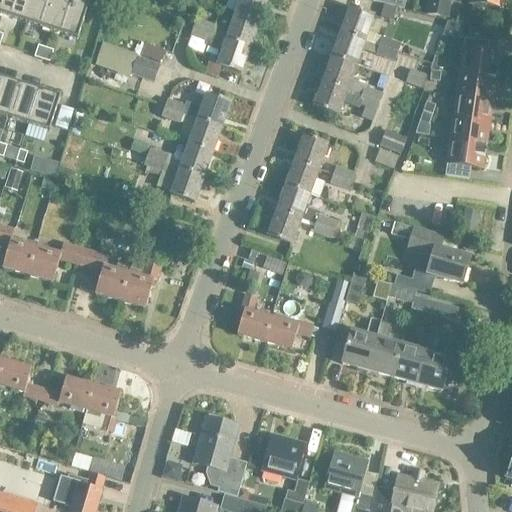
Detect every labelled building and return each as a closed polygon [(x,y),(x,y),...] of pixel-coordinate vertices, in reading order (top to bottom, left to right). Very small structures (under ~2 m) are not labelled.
[(4,0),(0,14),(0,16),(25,24),(33,0),(4,0)] [(33,0),(25,24),(51,32),(60,4),(48,0),(33,0)] [(61,0),(60,4),(86,12),(89,0),(61,0)] [(267,0),(240,0),(235,17),(258,25),(267,0)] [(373,0),(373,2),(385,5),(396,8),(403,10),(406,0),(373,0)] [(502,0),(428,0),(426,16),(447,19),(449,0),(471,0),(471,5),(501,9),(502,0)] [(51,32),(77,41),(86,12),(60,4),(51,32)] [(385,5),(381,18),(392,21),(396,8),(385,5)] [(349,9),(341,33),(364,42),(373,17),(349,9)] [(229,32),(217,28),(214,35),(250,48),(258,25),(235,17),(229,32)] [(214,35),(217,28),(197,21),(194,29),(214,35)] [(214,35),(194,29),(191,37),(210,44),(214,35)] [(341,33),(331,59),(355,68),(361,51),(375,57),(379,47),(364,42),(341,33)] [(461,33),(456,69),(492,74),(495,50),(483,49),(485,37),(461,33)] [(214,35),(210,44),(223,49),(217,66),(241,74),(250,48),(214,35)] [(382,38),(379,47),(397,53),(400,45),(382,38)] [(140,58),(160,66),(165,52),(145,45),(140,58)] [(45,49),(38,47),(34,58),(42,61),(45,49)] [(379,47),(375,57),(394,63),(397,53),(379,47)] [(45,49),(42,61),(49,63),(53,51),(45,49)] [(161,67),(138,58),(131,75),(155,84),(161,67)] [(331,59),(323,83),(362,98),(365,89),(366,87),(350,81),(355,68),(331,59)] [(492,74),(456,69),(453,93),(488,98),(492,74)] [(430,78),(411,71),(406,85),(425,91),(430,78)] [(440,73),(431,72),(430,81),(439,82),(440,73)] [(18,85),(0,79),(0,117),(7,119),(18,85)] [(362,98),(323,83),(314,108),(338,116),(342,103),(359,109),(360,107),(362,98)] [(39,91),(18,85),(7,119),(28,126),(39,91)] [(365,89),(362,98),(379,103),(382,95),(365,89)] [(60,98),(39,91),(28,126),(49,133),(60,98)] [(488,98),(453,93),(449,116),(485,122),(488,98)] [(202,109),(188,104),(184,117),(197,121),(221,130),(230,104),(206,96),(202,109)] [(362,98),(360,107),(376,112),(379,103),(362,98)] [(168,100),(165,110),(184,117),(188,104),(186,103),(185,106),(168,100)] [(426,103),(423,112),(432,115),(434,106),(426,103)] [(184,117),(165,110),(162,119),(180,125),(184,117)] [(420,121),(429,124),(432,115),(423,112),(420,121)] [(485,122),(449,116),(446,140),(481,145),(485,122)] [(149,138),(151,120),(137,118),(135,136),(149,138)] [(221,130),(197,121),(188,146),(212,155),(221,130)] [(406,139),(386,132),(380,147),(400,155),(406,139)] [(303,138),(294,163),(318,172),(327,146),(303,138)] [(481,145),(446,140),(440,176),(464,179),(466,167),(478,169),(481,145)] [(183,161),(170,156),(167,166),(203,179),(212,155),(188,146),(183,161)] [(167,166),(170,156),(150,150),(147,159),(167,166)] [(27,154),(19,151),(16,163),(23,165),(27,154)] [(167,166),(147,159),(143,168),(164,174),(167,166)] [(318,172),(294,163),(285,188),(309,197),(315,180),(329,185),(332,177),(318,172)] [(391,182),(396,171),(380,164),(375,175),(391,182)] [(167,166),(164,174),(177,179),(171,195),(195,203),(203,179),(167,166)] [(335,168),(332,177),(351,184),(354,175),(335,168)] [(10,170),(5,188),(17,191),(22,174),(10,170)] [(58,170),(55,181),(71,186),(75,174),(58,170)] [(332,177),(329,185),(348,192),(351,184),(332,177)] [(52,182),(43,180),(41,188),(50,191),(52,182)] [(309,197),(285,188),(277,213),(300,221),(309,197)] [(365,191),(361,200),(380,208),(383,198),(365,191)] [(170,216),(151,209),(147,221),(166,227),(170,216)] [(465,212),(461,234),(474,236),(478,214),(465,212)] [(300,221),(277,213),(268,237),(292,245),(300,221)] [(318,218),(315,227),(333,233),(337,224),(318,218)] [(394,224),(390,238),(410,244),(408,252),(432,259),(427,275),(462,286),(470,259),(440,250),(443,239),(394,224)] [(28,277),(36,249),(34,248),(35,246),(26,244),(26,246),(10,242),(13,231),(0,227),(0,244),(9,247),(2,270),(28,277)] [(333,233),(315,227),(312,235),(330,242),(333,233)] [(36,249),(28,277),(53,284),(59,261),(77,266),(82,250),(63,245),(60,256),(48,252),(48,250),(40,247),(39,250),(36,249)] [(251,251),(248,260),(255,263),(258,254),(251,251)] [(122,303),(130,275),(127,275),(128,272),(119,270),(119,272),(103,268),(106,257),(88,252),(83,268),(102,273),(95,296),(122,303)] [(244,261),(242,268),(250,271),(253,264),(244,261)] [(133,263),(130,275),(122,303),(145,310),(153,282),(157,283),(161,269),(145,264),(145,266),(133,263)] [(303,274),(297,276),(296,281),(298,287),(305,289),(311,286),(312,281),(309,276),(303,274)] [(354,277),(346,304),(358,308),(366,281),(354,277)] [(432,287),(412,281),(397,277),(394,286),(429,296),(432,287)] [(322,329),(335,333),(349,285),(336,281),(322,329)] [(415,293),(391,287),(388,300),(411,306),(415,293)] [(265,344),(272,319),(253,313),(257,299),(245,296),(241,310),(244,311),(237,336),(265,344)] [(432,315),(435,303),(415,297),(413,305),(412,305),(411,310),(432,315)] [(435,303),(432,315),(455,322),(458,309),(435,303)] [(272,319),(265,344),(291,351),(296,335),(310,339),(313,327),(299,323),(298,326),(272,319)] [(367,372),(380,324),(371,321),(367,336),(351,331),(342,365),(367,372)] [(390,326),(380,324),(367,372),(392,379),(401,345),(386,341),(390,326)] [(416,349),(401,345),(392,379),(416,386),(430,337),(420,335),(416,349)] [(439,340),(430,337),(416,386),(441,393),(451,359),(435,355),(439,340)] [(31,369),(3,361),(0,373),(0,387),(2,388),(0,393),(11,397),(13,391),(24,394),(23,397),(37,401),(41,390),(26,386),(31,369)] [(87,412),(94,387),(66,379),(61,395),(47,391),(44,403),(58,407),(59,404),(73,408),(71,413),(83,416),(84,411),(87,412)] [(94,387),(87,412),(91,413),(90,418),(101,422),(103,416),(105,417),(101,431),(113,434),(117,420),(114,419),(121,394),(94,387)] [(49,417),(40,414),(37,421),(46,425),(49,417)] [(225,473),(229,459),(238,428),(207,419),(194,464),(208,468),(225,473)] [(29,440),(18,437),(14,449),(25,452),(29,440)] [(272,437),(263,472),(294,481),(304,446),(272,437)] [(57,448),(44,444),(41,457),(53,460),(57,448)] [(171,459),(187,461),(189,447),(172,446),(171,459)] [(370,511),(374,499),(358,495),(367,463),(335,455),(325,489),(356,498),(352,511),(370,511)] [(225,473),(208,468),(206,474),(211,486),(220,489),(218,494),(236,499),(239,490),(246,464),(229,459),(225,473)] [(168,464),(163,479),(179,484),(183,468),(168,464)] [(62,478),(54,504),(71,510),(70,511),(95,511),(100,495),(99,495),(103,482),(91,478),(89,482),(69,476),(68,480),(62,478)] [(376,489),(374,499),(370,511),(431,511),(437,484),(398,476),(394,493),(376,489)] [(288,492),(285,500),(303,505),(309,484),(298,481),(294,494),(288,492)] [(246,492),(239,490),(236,499),(247,502),(248,496),(246,492)] [(0,493),(0,511),(35,511),(37,505),(0,493)] [(224,511),(244,511),(247,503),(224,496),(220,511),(224,511)] [(184,499),(180,511),(217,511),(218,509),(184,499)] [(286,501),(282,511),(300,511),(302,506),(286,501)] [(247,503),(244,511),(264,511),(265,508),(247,503)]
